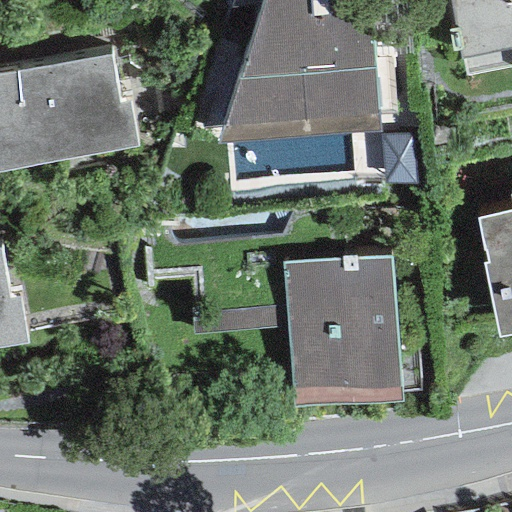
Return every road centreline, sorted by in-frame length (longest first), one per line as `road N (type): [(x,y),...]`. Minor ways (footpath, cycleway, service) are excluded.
road 1 (secondary): [(259,457),(0,455)]
road 2 (secondary): [(511,423),(259,457)]
road 3 (residential): [(151,511),(259,457)]
